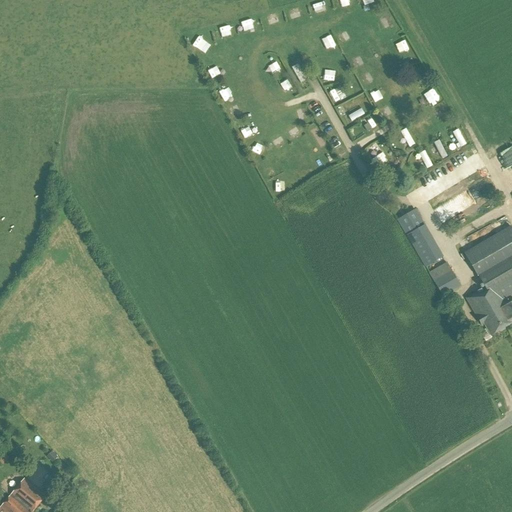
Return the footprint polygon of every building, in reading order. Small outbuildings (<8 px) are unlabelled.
[(295,21),(305,17),(301,7),(291,11),(295,21)] [(279,12),(269,17),(273,23),(282,18),(279,12)] [(382,19),(389,32),(399,27),(392,14),(382,19)] [(248,32),(257,30),(255,19),(246,21),(248,32)] [(224,38),(235,35),(232,24),(221,26),(224,38)] [(404,56),(413,52),(408,40),(400,44),(404,56)] [(302,65),(296,67),(300,79),(307,76),(302,65)] [(210,70),(215,79),(219,77),(215,68),(210,70)] [(328,82),(338,82),(337,73),(328,73),(328,82)] [(368,88),(377,84),(373,74),(364,77),(368,88)] [(232,101),(229,91),(223,93),(226,103),(232,101)] [(340,93),(335,94),(338,103),(343,101),(340,93)] [(439,117),(447,117),(445,105),(438,106),(439,117)] [(237,108),(232,110),(236,119),(241,117),(237,108)] [(310,110),(302,111),(302,121),(311,120),(310,110)] [(365,110),(352,116),(356,124),(369,117),(365,110)] [(409,128),(403,132),(413,149),(419,145),(409,128)] [(455,132),(459,141),(455,143),(457,149),(468,145),(461,129),(455,132)] [(288,142),(278,145),(279,151),(290,149),(288,142)] [(265,156),(268,147),(258,144),(255,153),(265,156)] [(437,160),(442,158),(436,146),(431,148),(437,160)] [(458,169),(437,181),(443,192),(465,180),(458,169)] [(465,202),(485,195),(482,186),(462,193),(465,202)] [(416,209),(397,220),(408,239),(427,228),(416,209)] [(511,229),(510,226),(463,253),(484,288),(486,287),(488,291),(491,289),(504,301),(511,297),(511,296),(511,229)] [(443,297),(460,287),(446,263),(429,274),(443,297)] [(511,322),(511,297),(504,301),(491,289),(488,291),(486,287),(484,288),(466,298),(482,326),(485,325),(491,335),(511,322)] [(58,458),(52,452),(47,457),(52,463),(58,458)] [(11,453),(2,462),(9,469),(18,460),(11,453)] [(0,511),(32,511),(45,496),(25,479),(0,508),(0,511)]
